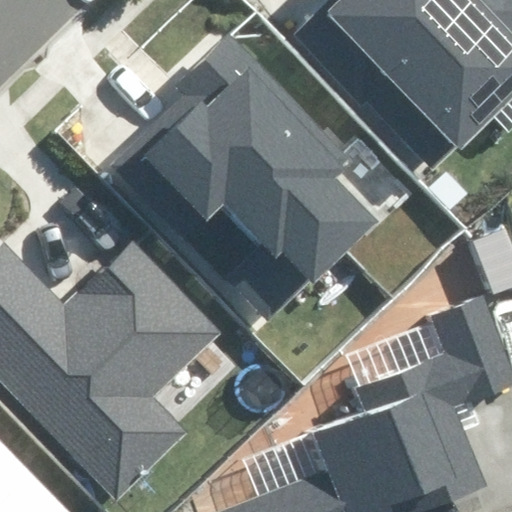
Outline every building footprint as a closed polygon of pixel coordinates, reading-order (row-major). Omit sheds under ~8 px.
[(511,0),(334,0),(299,33),(432,174),(511,99),(511,0)] [(312,278),(316,282),(378,221),(334,177),(353,159),(229,34),(176,87),(185,96),(115,164),(270,319),(312,278)] [(0,248),(0,383),(113,504),(188,434),(153,398),(223,333),(133,237),(61,303),(5,244),(0,248)] [(212,511),(419,511),(484,488),(454,406),(511,384),(511,368),(485,296),(436,314),(450,352),(359,386),(369,412),(315,432),(329,469),(212,511)] [(0,511),(67,511),(0,441),(0,511)]
